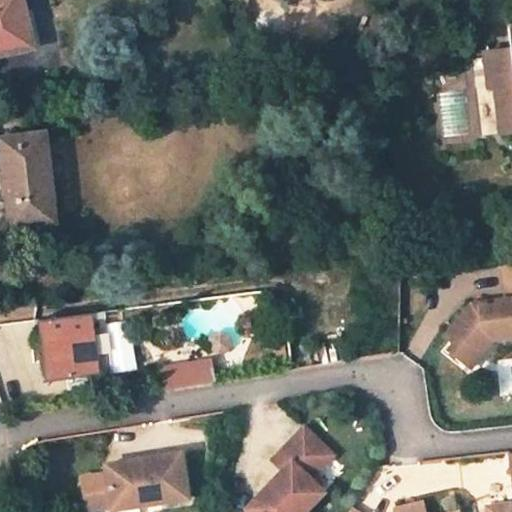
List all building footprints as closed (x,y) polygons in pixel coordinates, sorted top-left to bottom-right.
[(0,67),(30,65),(27,8),(0,10),(0,67)] [(511,25),(505,25),(507,51),(511,50),(511,73),(488,74),(489,87),(497,87),(501,134),(511,133),(511,25)] [(486,52),(488,74),(511,73),(511,50),(507,51),(486,52)] [(38,125),(0,130),(0,160),(9,224),(51,217),(38,125)] [(511,263),(502,265),(506,297),(471,301),(446,332),(454,338),(460,343),(465,337),(474,344),(485,343),(493,333),(511,331),(511,263)] [(93,313),(40,320),(46,380),(98,373),(93,313)] [(468,365),(485,343),(474,344),(465,337),(460,343),(454,338),(446,348),(468,365)] [(349,347),(317,353),(319,363),(351,358),(349,347)] [(310,364),(309,355),(293,357),(295,367),(310,364)] [(157,369),(160,389),(210,381),(206,361),(157,369)] [(327,452),(302,429),(274,459),(282,466),(278,469),(282,473),(246,511),(245,511),(304,511),(321,495),(307,482),(318,470),(314,466),(327,452)] [(182,451),(108,464),(109,473),(84,477),(90,509),(114,505),(115,509),(190,496),(182,451)] [(314,466),(318,470),(331,455),(327,452),(314,466)] [(282,466),(274,459),(271,463),(278,469),(282,466)] [(358,511),(351,507),(348,511),(459,511),(426,511),(425,501),(394,508),(395,511),(358,511)]
